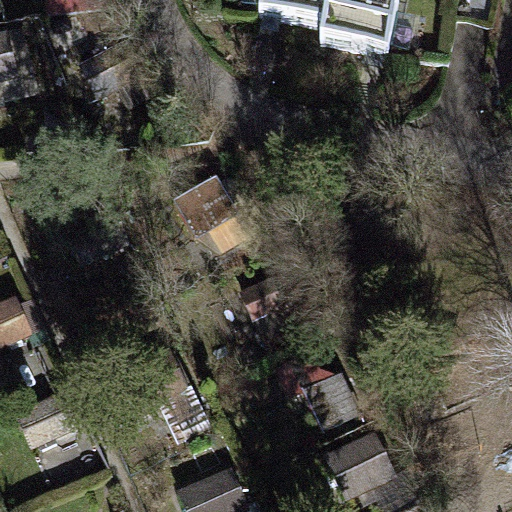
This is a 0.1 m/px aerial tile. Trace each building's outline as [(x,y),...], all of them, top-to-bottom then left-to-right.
[(92,95),(122,91),(109,0),(53,0),(56,18),(81,15),(92,95)] [(261,0),(258,18),(322,30),(328,0),(261,0)] [(328,0),(322,30),(320,44),(389,58),(400,0),(328,0)] [(19,21),(0,30),(0,108),(49,87),(19,21)] [(0,346),(43,329),(19,271),(0,279),(0,346)] [(331,431),(367,413),(346,373),(310,391),(331,431)] [(350,500),(402,481),(385,435),(333,454),(350,500)] [(257,511),(240,466),(183,487),(192,511),(257,511)]
